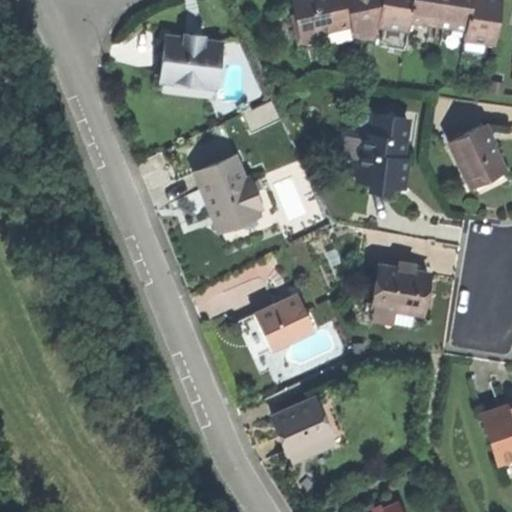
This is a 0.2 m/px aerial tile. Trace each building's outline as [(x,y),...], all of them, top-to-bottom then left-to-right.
[(319,35),(351,28),(345,0),(292,0),(296,15),(292,16),(298,47),(320,42),(319,35)] [(381,0),(345,0),(351,28),(354,39),(375,41),(377,26),(381,0)] [(408,30),(410,20),(412,0),(381,0),(377,26),(408,30)] [(412,0),(410,20),(437,24),(440,0),(412,0)] [(440,0),(437,24),(467,28),(470,0),(440,0)] [(465,40),(494,45),(500,0),(470,0),(467,28),(465,40)] [(159,76),(217,81),(220,43),(202,42),(184,40),(162,39),(159,76)] [(407,121),(394,119),(391,111),(386,118),(374,116),(372,135),(366,134),(361,167),(352,173),(359,183),(390,187),(391,184),(399,178),(404,179),(405,171),(406,158),(402,158),(407,121)] [(248,118),(254,130),(266,124),(261,112),(248,118)] [(449,140),(468,182),(484,175),(501,166),(482,125),(449,140)] [(231,160),(191,176),(200,199),(207,216),(216,212),(223,230),(255,218),(231,160)] [(402,189),(404,179),(399,178),(391,184),(390,187),(402,189)] [(214,234),(223,230),(216,212),(207,216),(214,234)] [(401,260),(399,268),(416,271),(418,263),(401,260)] [(399,268),(380,265),(373,306),(376,306),(397,310),(422,315),(426,296),(430,274),(416,271),(399,268)] [(295,295),(281,302),(283,307),(297,300),(295,295)] [(281,302),(252,315),(261,335),(266,333),(275,350),(312,332),(297,300),(283,307),(281,302)] [(395,323),(397,310),(376,306),(374,319),(395,323)] [(244,344),(251,361),(269,352),(261,335),(252,315),(234,324),(244,344)] [(269,352),(275,350),(266,333),(261,335),(269,352)] [(279,442),(286,457),(288,456),(327,439),(329,439),(313,402),(270,420),(279,442)] [(511,407),(484,418),(498,459),(511,453),(511,407)] [(330,448),(327,439),(288,456),(291,465),(330,448)]
